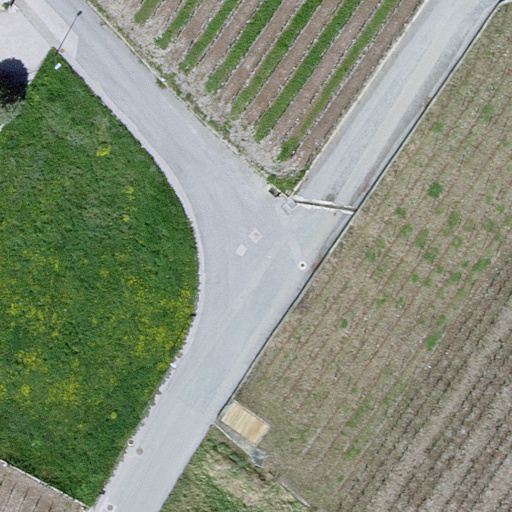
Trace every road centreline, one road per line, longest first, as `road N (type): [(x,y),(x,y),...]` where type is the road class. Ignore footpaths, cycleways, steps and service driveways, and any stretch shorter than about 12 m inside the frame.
road 1 (track): [(453,0),(295,233),(236,278)]
road 2 (unclassified): [(62,0),(209,185),(236,278)]
road 3 (residential): [(236,278),(228,339),(122,511)]
